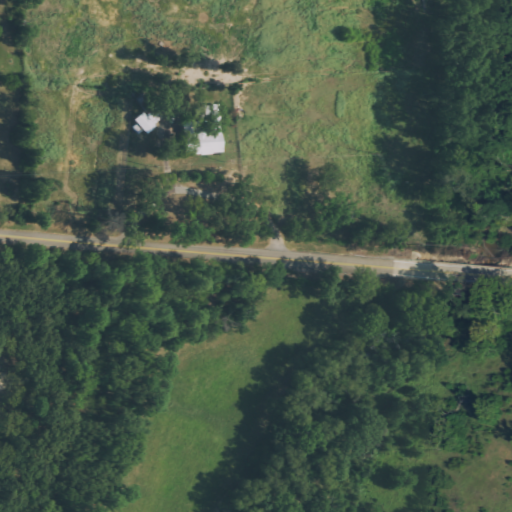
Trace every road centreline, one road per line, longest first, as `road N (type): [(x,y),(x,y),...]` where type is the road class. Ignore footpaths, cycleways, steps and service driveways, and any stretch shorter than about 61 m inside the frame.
road 1 (tertiary): [(511,277),(0,233)]
road 2 (residential): [(401,267),(398,135)]
